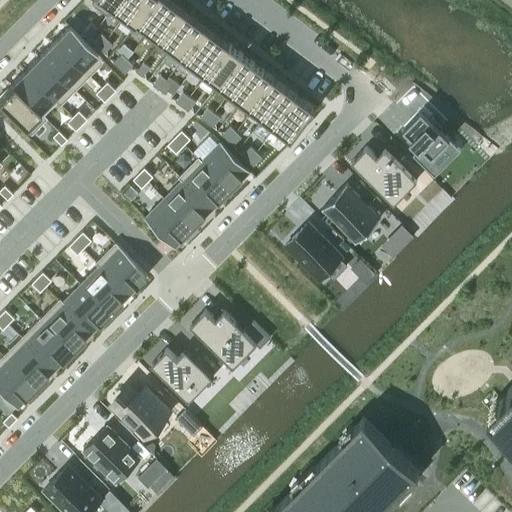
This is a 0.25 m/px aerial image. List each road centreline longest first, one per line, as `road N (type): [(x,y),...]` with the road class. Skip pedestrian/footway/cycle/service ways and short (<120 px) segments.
road 1 (residential): [(0,472),(378,93)]
road 2 (residential): [(256,0),(378,93)]
